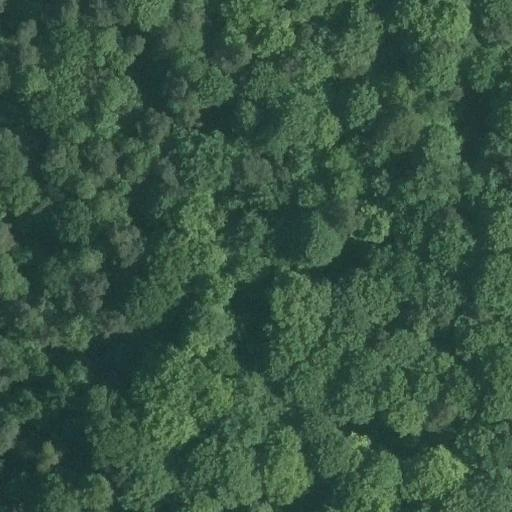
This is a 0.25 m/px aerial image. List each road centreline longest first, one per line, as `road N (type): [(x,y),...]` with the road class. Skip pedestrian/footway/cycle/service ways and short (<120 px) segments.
road 1 (track): [(93,511),(149,358),(257,0)]
road 2 (track): [(37,511),(50,443),(78,0)]
